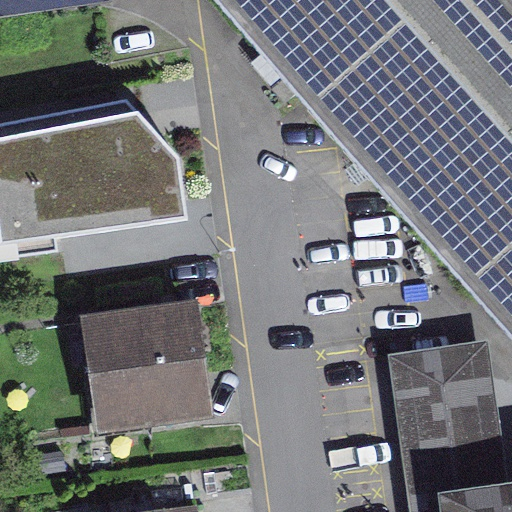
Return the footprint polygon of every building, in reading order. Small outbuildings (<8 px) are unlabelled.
[(511,0),(209,0),(511,342),(511,0)] [(0,126),(0,233),(193,205),(182,143),(144,102),(0,126)] [(193,307),(89,321),(103,421),(206,407),(193,307)] [(421,511),(463,506),(511,500),(490,347),(391,361),(412,511),(421,511)] [(511,511),(511,499),(511,500),(463,506),(463,511),(511,511)]
